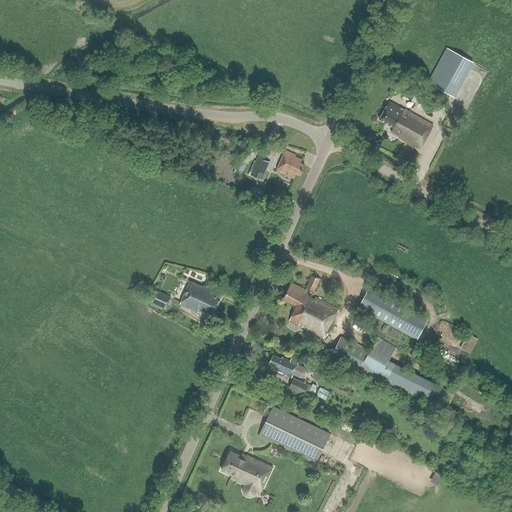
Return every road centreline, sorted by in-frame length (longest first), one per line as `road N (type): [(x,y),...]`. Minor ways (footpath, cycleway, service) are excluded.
road 1 (tertiary): [(159,511),(328,138)]
road 2 (residential): [(328,138),(273,116),(203,115),(0,81)]
road 3 (unclassified): [(511,241),(328,138)]
road 4 (tertiary): [(328,138),(391,0)]
